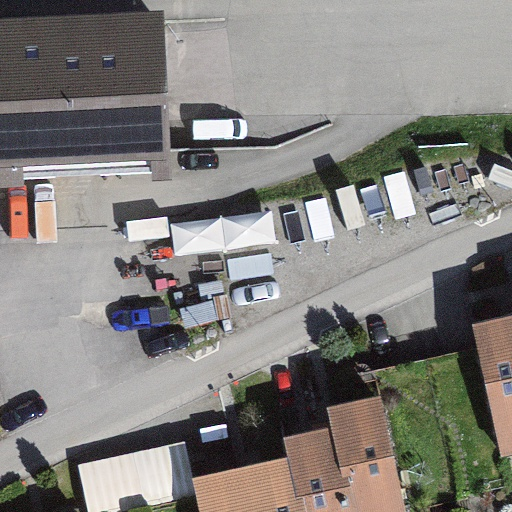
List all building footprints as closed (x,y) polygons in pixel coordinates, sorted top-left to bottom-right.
[(158,22),(0,28),(0,68),(6,179),(165,172),(158,22)] [(511,323),(474,331),(479,351),(499,439),(511,436),(511,323)] [(373,374),(380,404),(404,511),(511,487),(499,439),(479,351),(373,374)] [(351,511),(400,511),(404,511),(380,404),(330,414),(335,434),(351,511)] [(291,464),(301,511),(351,511),(335,434),(287,444),(291,464)] [(244,474),(252,511),(301,511),(291,464),(244,474)] [(198,500),(200,511),(252,511),(244,474),(195,485),(198,500)] [(142,511),(200,511),(198,500),(142,511)]
